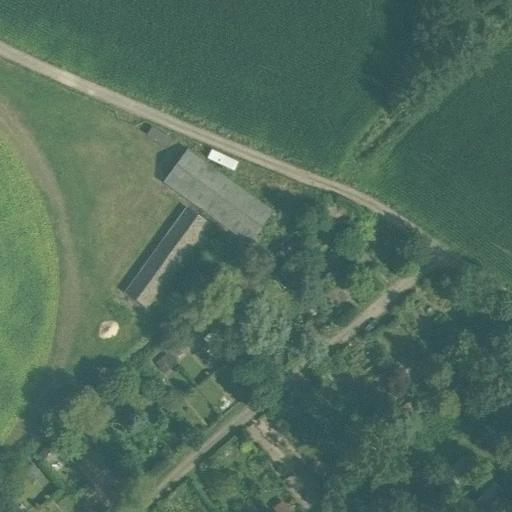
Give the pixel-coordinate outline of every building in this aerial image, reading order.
[(248,244),(272,211),(187,150),(164,183),(248,244)] [(145,308),(207,224),(187,209),(125,294),(145,308)] [(348,234),(356,226),(350,219),(342,227),(348,234)] [(307,235),(299,242),(297,240),(293,243),(301,253),(313,243),(307,235)] [(190,332),(181,340),(188,348),(197,340),(190,332)] [(433,383),(423,390),(430,400),(440,393),(433,383)] [(479,403),(466,388),(445,407),(459,422),(479,403)] [(98,403),(105,411),(115,404),(108,395),(98,403)] [(408,423),(423,412),(415,400),(399,411),(408,423)] [(454,498),(477,470),(461,458),(438,486),(454,498)] [(42,474),(33,463),(23,471),(32,482),(42,474)] [(338,474),(329,481),(335,489),(343,482),(338,474)] [(492,511),(507,496),(493,483),(467,511),(492,511)] [(313,490),(304,497),(309,505),(318,498),(313,490)]
